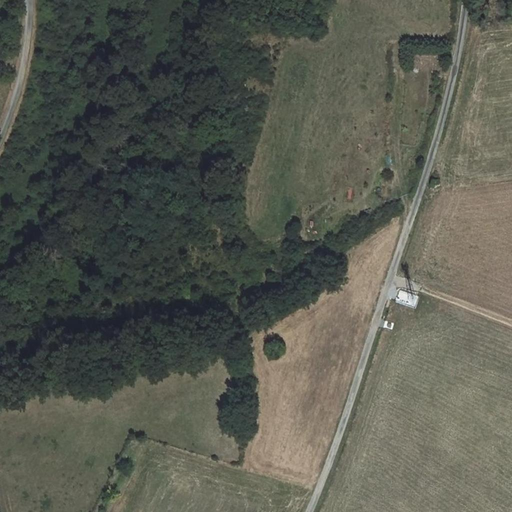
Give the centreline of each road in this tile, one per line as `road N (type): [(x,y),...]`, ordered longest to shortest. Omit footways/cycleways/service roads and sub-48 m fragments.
road 1 (unclassified): [(305,511),(413,210),(466,0)]
road 2 (residential): [(0,127),(23,42),(24,0)]
road 3 (track): [(391,278),(511,323)]
